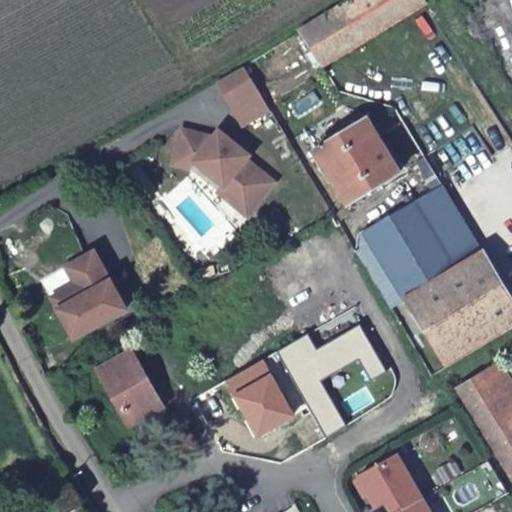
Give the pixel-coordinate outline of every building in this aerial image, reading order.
[(410,0),(360,0),(301,35),(322,70),(418,12),(412,2),(410,0)] [(246,67),(218,82),(234,108),(261,92),(246,67)] [(371,121),(320,152),(350,203),(401,174),(371,121)] [(213,137),(181,128),(174,155),(193,161),(221,186),(223,187),(227,181),(255,204),(272,184),(246,162),(244,161),(248,157),(238,148),(236,151),(226,142),(228,140),(218,132),(213,137)] [(193,161),(174,155),(171,163),(188,168),(193,161)] [(223,187),(221,186),(216,192),(244,217),(255,204),(227,181),(223,187)] [(408,300),(451,275),(404,196),(361,222),(408,300)] [(70,279),(77,292),(52,304),(68,334),(70,332),(75,341),(108,321),(105,315),(106,314),(120,307),(112,289),(90,247),(62,262),(70,279)] [(511,296),(489,255),(451,275),(408,300),(401,304),(410,320),(419,316),(445,360),(511,321),(511,296)] [(70,279),(45,292),(52,304),(77,292),(70,279)] [(126,299),(119,286),(112,289),(120,307),(106,314),(108,319),(123,312),(125,310),(127,308),(128,306),(128,303),(127,301),(126,299)] [(134,362),(106,379),(135,430),(164,413),(134,362)] [(511,480),(511,382),(501,364),(457,390),(511,480)] [(428,511),(400,462),(362,484),(377,511),(379,511),(388,507),(390,511),(428,511)]
